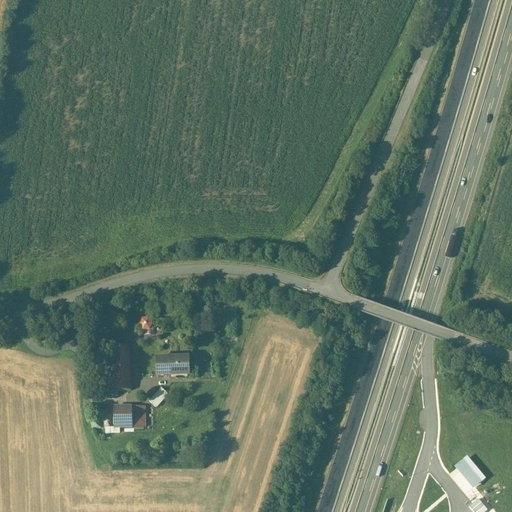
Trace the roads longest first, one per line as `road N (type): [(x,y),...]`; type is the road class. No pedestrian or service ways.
road 1 (motorway): [(489,0),(330,511)]
road 2 (unclassified): [(0,309),(170,272),(273,278),(325,295)]
road 3 (unclassified): [(446,0),(325,295)]
road 4 (motorway): [(356,511),(443,237)]
road 5 (motorway): [(443,237),(511,6)]
road 6 (unclassified): [(325,295),(511,360)]
road 7 (motorway): [(427,367),(429,322),(448,261),(443,237)]
